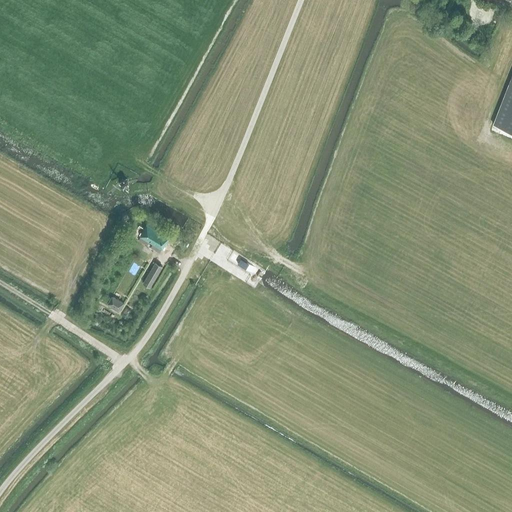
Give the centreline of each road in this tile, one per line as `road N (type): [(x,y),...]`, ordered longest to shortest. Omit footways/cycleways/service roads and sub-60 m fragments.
road 1 (unclassified): [(0,492),(158,319),(217,206),(301,0)]
road 2 (track): [(124,364),(0,283)]
